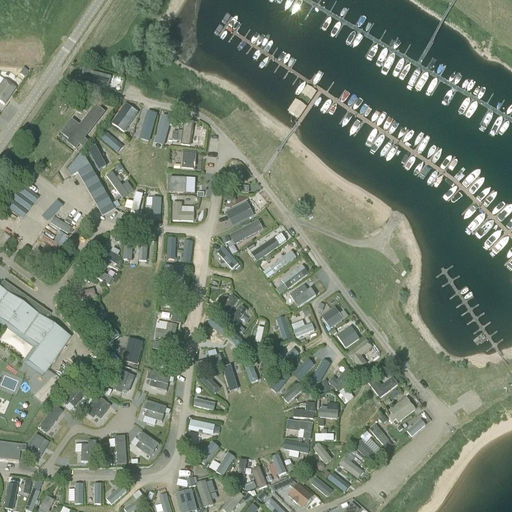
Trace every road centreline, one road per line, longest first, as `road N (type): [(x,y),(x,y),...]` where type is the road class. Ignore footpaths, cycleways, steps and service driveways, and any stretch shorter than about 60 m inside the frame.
road 1 (residential): [(224,140),(442,420),(370,487),(320,511)]
road 2 (residential): [(41,476),(144,480),(174,468),(209,233)]
road 3 (residential): [(224,140),(193,114),(64,83),(49,72)]
road 4 (residential): [(0,256),(56,289),(103,224)]
road 5 (residential): [(103,224),(28,172),(11,172),(0,189)]
